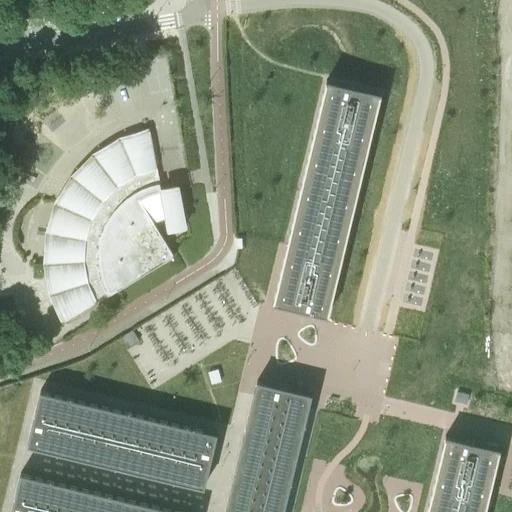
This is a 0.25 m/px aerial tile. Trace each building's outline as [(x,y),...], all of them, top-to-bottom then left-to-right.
[(326,79),(273,303),(327,316),(380,92),(326,79)] [(467,80),(466,100),(490,101),(490,81),(467,80)] [(488,177),(489,114),(465,113),(464,177),(488,177)] [(66,322),(118,290),(174,255),(154,223),(165,218),(166,227),(186,223),(179,187),(161,191),(150,131),(143,133),(143,134),(126,139),(126,138),(115,143),(115,144),(100,153),(99,153),(90,160),(90,161),(77,174),(77,173),(69,183),(70,183),(61,199),(60,199),(55,210),(56,210),(50,228),(50,227),(48,239),(47,257),(46,258),(47,270),(48,270),(51,287),(51,288),(54,299),(55,299),(63,315),(62,316),(66,322)] [(486,278),(487,183),(463,182),(461,278),(486,278)] [(282,511),(311,393),(257,380),(225,511),(282,511)] [(214,434),(38,392),(25,446),(201,488),(214,434)] [(445,435),(426,511),(484,511),(500,448),(445,435)] [(177,511),(18,474),(9,511),(177,511)]
